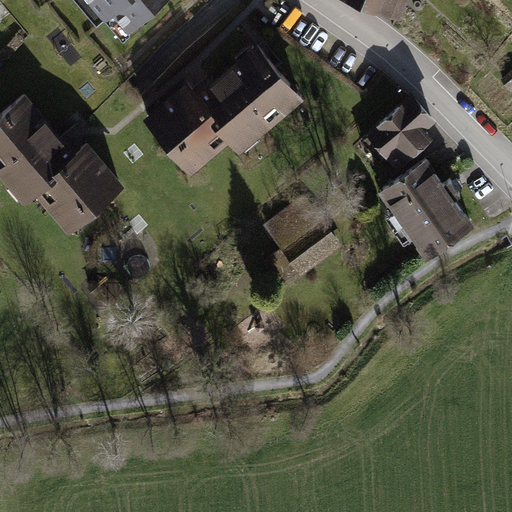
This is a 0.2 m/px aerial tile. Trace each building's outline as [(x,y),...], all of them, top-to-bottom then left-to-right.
[(93,0),(105,14),(113,8),(128,26),(158,0),(93,0)] [(282,90),(290,83),(258,45),(198,94),(188,83),(149,116),(174,146),(179,141),(195,161),(228,133),(238,144),(280,109),(282,90)] [(511,83),(511,69),(502,77),(509,86),(511,83)] [(89,208),(119,182),(86,143),(74,153),(24,94),(0,113),(0,165),(26,196),(38,186),(65,219),(85,203),(89,208)] [(431,117),(412,95),(371,130),(397,161),(428,135),(420,126),(431,117)] [(425,158),(382,188),(428,252),(470,222),(453,197),(460,192),(450,177),(442,182),(425,158)] [(337,241),(303,196),(266,223),(284,246),(267,259),(285,282),(297,273),(301,268),(337,241)]
